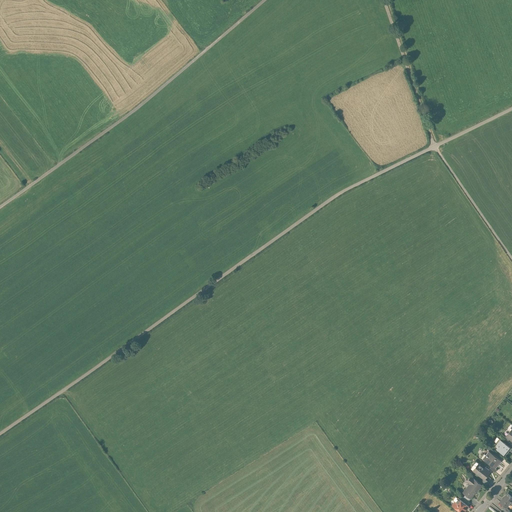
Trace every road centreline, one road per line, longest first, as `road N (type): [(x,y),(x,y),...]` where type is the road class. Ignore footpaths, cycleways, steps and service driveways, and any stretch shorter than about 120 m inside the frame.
road 1 (track): [(434,146),(341,192),(0,433)]
road 2 (track): [(264,0),(136,109),(0,208)]
road 3 (track): [(384,0),(434,146)]
road 4 (track): [(434,146),(511,261)]
